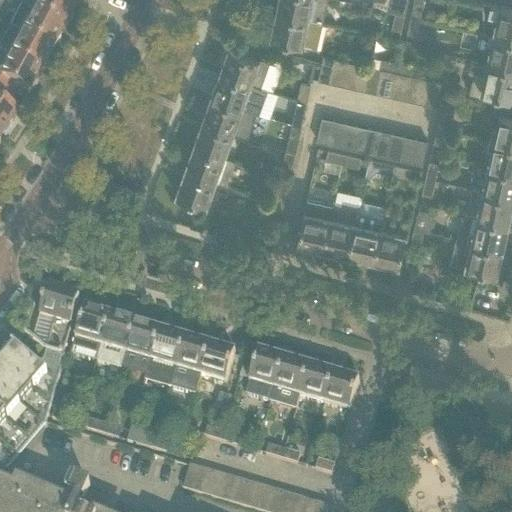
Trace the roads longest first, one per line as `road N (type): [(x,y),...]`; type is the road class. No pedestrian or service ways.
road 1 (residential): [(389,332),(89,243),(33,210)]
road 2 (tertiary): [(33,210),(144,0)]
road 3 (residential): [(337,511),(389,332)]
road 4 (residential): [(209,511),(49,465)]
road 5 (residential): [(511,363),(389,332)]
